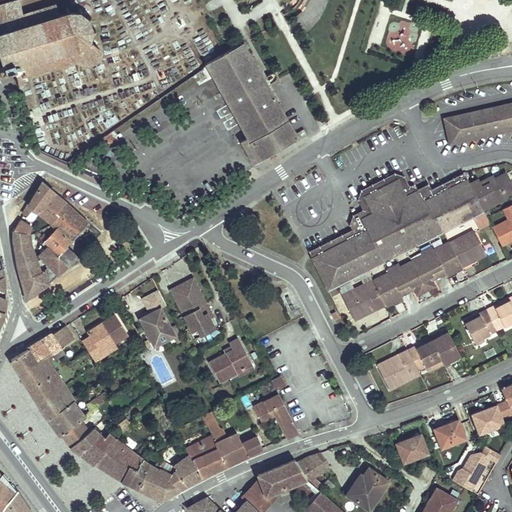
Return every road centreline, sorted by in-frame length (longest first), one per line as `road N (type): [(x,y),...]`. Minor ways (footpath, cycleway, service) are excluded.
road 1 (secondary): [(205,226),(405,100)]
road 2 (residential): [(168,505),(291,448),(370,423)]
road 3 (residential): [(338,356),(511,267)]
road 4 (residential): [(338,356),(295,279),(205,226)]
road 5 (residential): [(143,214),(29,160),(17,137),(0,134)]
road 6 (residential): [(370,423),(511,367)]
road 7 (secondary): [(32,330),(156,252)]
road 8 (unknown): [(325,331),(292,352),(309,395),(324,409),(359,400)]
road 9 (residential): [(511,153),(435,157),(405,100)]
